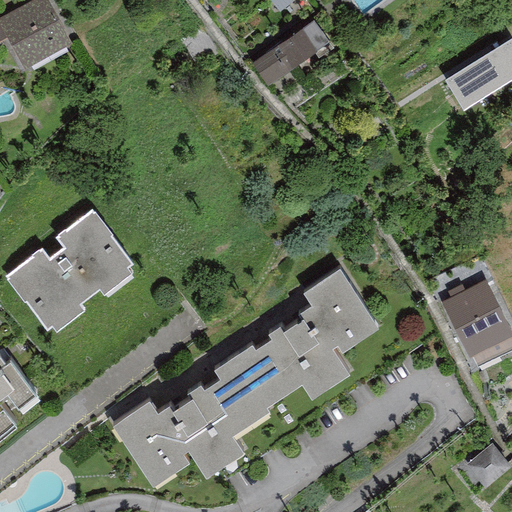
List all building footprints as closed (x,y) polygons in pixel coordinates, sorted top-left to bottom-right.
[(71,35),(50,0),(26,0),(0,15),(0,37),(6,33),(23,63),(71,35)] [(268,0),(280,15),(297,2),(295,0),(268,0)] [(313,26),(252,66),(268,90),(317,57),(316,56),(329,47),(313,26)] [(199,33),(184,43),(197,67),(216,54),(199,33)] [(55,323),(83,301),(79,296),(98,281),(102,286),(130,263),(126,258),(131,254),(111,228),(112,226),(92,201),(56,229),(64,239),(50,250),(42,240),(5,270),(46,321),(50,318),(55,323)] [(149,389),(112,414),(152,473),(189,448),(184,441),(188,437),(206,463),(244,441),(232,423),(269,399),(267,394),(302,371),(310,386),(349,360),(332,335),(337,332),(342,338),(379,315),(339,258),(302,282),(311,294),(298,303),(301,307),(284,318),(281,314),(267,323),(271,328),(255,339),(252,334),(214,360),(220,368),(206,379),(201,373),(187,383),(189,386),(173,397),(171,393),(157,402),(149,389)] [(511,318),(485,275),(442,298),(477,358),(511,337),(511,326),(510,323),(511,322),(511,318)] [(0,428),(19,413),(0,390),(9,383),(18,395),(36,381),(10,348),(4,353),(0,348),(0,428)] [(492,438),(456,471),(474,490),(510,459),(492,438)]
